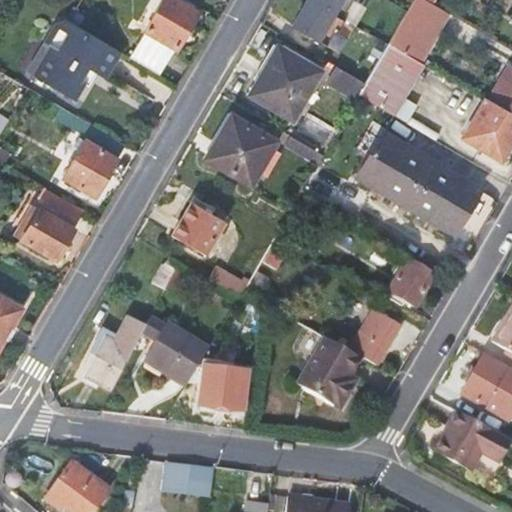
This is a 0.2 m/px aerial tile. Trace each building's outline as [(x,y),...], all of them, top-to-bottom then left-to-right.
[(175,0),(164,0),(130,58),(160,76),(189,29),(194,32),(203,17),(175,0)] [(364,0),(307,0),(292,26),(325,46),(336,29),(340,31),(347,19),(343,17),(353,0),(359,0),(363,2),(364,0)] [(414,0),(407,11),(388,45),(421,64),(450,14),(431,2),(430,2),(426,0),(414,0)] [(365,37),(345,71),(365,83),(378,62),(388,45),(407,11),(398,5),(375,43),(365,37)] [(104,79),(120,52),(70,23),(68,22),(65,20),(60,29),(54,26),(44,44),(50,47),(32,77),(75,102),(88,80),(86,79),(91,71),(104,79)] [(378,62),(412,82),(423,65),(421,64),(388,45),(378,62)] [(280,49),(251,96),(294,121),(322,74),(280,49)] [(378,62),(365,83),(359,94),(394,114),(412,82),(378,62)] [(340,68),(331,84),(356,99),(359,94),(365,83),(345,71),(340,68)] [(511,71),(509,70),(490,103),(505,112),(511,116),(511,71)] [(485,101),(463,138),(501,160),(511,141),(511,116),(505,112),(490,103),(485,101)] [(232,116),(207,158),(250,184),(276,141),(232,116)] [(77,158),(65,179),(94,196),(125,146),(102,132),(93,148),(86,143),(77,158)] [(387,132),(361,176),(457,232),(483,188),(387,132)] [(81,140),(73,155),(77,158),(86,143),(81,140)] [(39,208),(21,238),(55,259),(83,210),(50,190),(39,208)] [(192,204),(174,235),(207,256),(226,224),(192,204)] [(33,205),(15,235),(21,238),(39,208),(33,205)] [(409,262),(390,293),(394,295),(400,299),(415,308),(433,276),(409,262)] [(247,285),(215,267),(208,279),(240,297),(243,291),(247,285)] [(178,268),(167,289),(175,293),(186,272),(178,268)] [(0,295),(0,343),(21,308),(0,295)] [(391,300),(397,303),(400,299),(394,295),(391,300)] [(374,310),(351,352),(355,355),(364,360),(366,358),(379,365),(401,326),(374,310)] [(511,313),(494,344),(511,354),(511,313)] [(103,338),(84,374),(114,390),(144,332),(147,326),(129,317),(115,344),(103,338)] [(158,340),(147,360),(188,384),(210,347),(168,322),(165,327),(151,319),(147,326),(144,332),(158,340)] [(317,333),(290,383),(333,407),(344,388),(338,384),(355,355),(351,352),(317,333)] [(511,418),(511,369),(510,373),(484,357),(463,394),(510,422),(511,418)] [(206,367),(202,405),(245,411),(249,373),(206,367)] [(460,413),(511,443),(511,441),(511,439),(461,410),(460,413)] [(460,413),(439,452),(475,472),(483,455),(500,464),(511,443),(460,413)] [(162,489),(212,496),(216,466),(167,459),(162,489)] [(74,468),(47,501),(59,511),(61,511),(63,510),(65,511),(95,511),(109,495),(74,468)] [(287,498),(285,511),(349,511),(350,506),(287,498)] [(245,500),(243,511),(265,511),(267,503),(245,500)]
